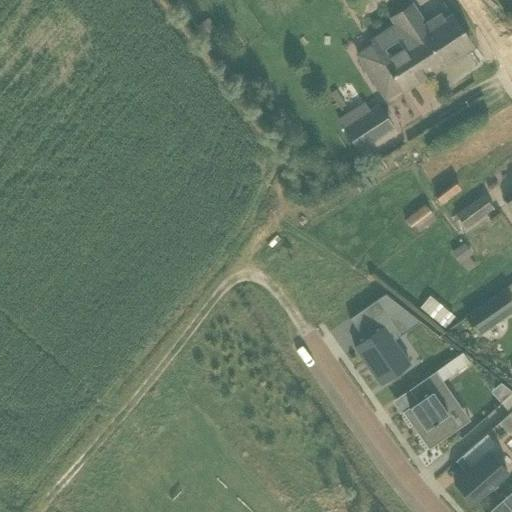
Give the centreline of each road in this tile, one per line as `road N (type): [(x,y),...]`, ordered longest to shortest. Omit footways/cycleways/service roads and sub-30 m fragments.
road 1 (track): [(41,511),(239,270),(257,266)]
road 2 (residential): [(435,511),(257,266)]
